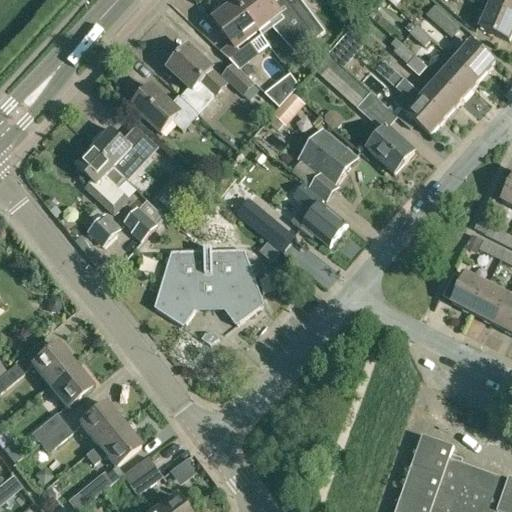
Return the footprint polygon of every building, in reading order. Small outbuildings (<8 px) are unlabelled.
[(244,0),(238,5),(263,38),(286,21),(269,0),(244,0)] [(298,0),(288,7),(297,18),(306,31),(317,24),(298,0)] [(511,0),(492,0),(489,8),(511,17),(511,0)] [(263,38),(238,5),(216,22),(238,51),(228,59),(224,54),(223,55),(240,71),(250,63),(244,54),(264,39),(263,38)] [(462,28),(452,19),(437,6),(427,17),(452,40),(462,28)] [(511,35),(511,17),(489,8),(479,31),(509,43),(511,35)] [(306,31),(297,18),(286,26),(304,49),(314,41),(306,31)] [(417,29),(414,31),(410,35),(425,49),(431,42),(417,29)] [(470,44),(454,62),(478,83),(494,65),(470,44)] [(419,78),(427,69),(415,59),(416,58),(401,46),(394,54),(408,67),(407,67),(419,78)] [(181,99),(195,112),(211,94),(216,99),(226,87),(212,74),(214,71),(189,48),(168,71),(190,90),(181,99)] [(322,78),(328,85),(357,110),(383,133),(367,151),(394,176),(414,155),(388,131),(398,120),(371,95),(355,81),(335,63),(328,56),(315,72),(322,78)] [(478,83),(454,62),(438,80),(462,101),(478,83)] [(398,89),(405,82),(405,81),(385,63),(378,72),(377,73),(397,91),(398,89)] [(255,88),(235,68),(225,79),(245,98),(255,88)] [(280,109),(293,95),(300,88),(290,77),(265,96),(280,109)] [(462,101),(438,80),(423,98),(447,119),(462,101)] [(447,119),(423,98),(410,87),(404,94),(417,105),(406,117),(430,138),(447,119)] [(195,112),(181,99),(180,98),(171,108),(151,89),(132,110),(162,136),(173,124),(183,133),(199,116),(195,112)] [(321,121),(313,113),(294,95),(274,116),(285,126),(296,113),(306,121),(306,120),(315,128),(321,121)] [(94,151),(114,170),(125,157),(135,166),(146,154),(133,143),(128,148),(111,132),(106,138),(101,136),(94,144),(96,148),(94,151)] [(336,192),(333,190),(357,159),(323,132),(298,162),(319,179),(309,191),(323,203),(326,204),(336,192)] [(114,170),(94,151),(76,170),(93,185),(87,191),(114,218),(129,202),(118,191),(126,182),(114,170)] [(275,179),(296,197),(293,199),(305,208),(292,226),(312,241),(315,238),(330,250),(348,228),(321,206),(323,203),(303,187),(282,171),(275,179)] [(511,207),(511,182),(502,202),(511,207)] [(157,229),(141,214),(138,211),(125,225),(134,234),(132,236),(142,245),(157,229)] [(507,248),(511,238),(491,227),(496,218),(486,213),(478,231),(487,235),(486,237),(507,248)] [(106,217),(97,226),(112,241),(121,232),(106,217)] [(295,238),(272,220),(258,237),(281,255),(295,238)] [(501,263),(507,253),(484,242),(484,243),(472,238),(466,251),(477,256),(479,252),(501,263)] [(260,254),(273,265),(279,259),(280,257),(278,256),(267,246),(260,254)] [(216,310),(223,310),(237,329),(265,308),(245,253),(213,254),(212,250),(205,250),(205,254),(172,255),(156,311),(185,330),(198,310),(205,310),(205,314),(216,314),(216,310)] [(511,255),(507,253),(501,263),(511,268),(511,255)] [(474,316),(489,288),(467,276),(452,305),(474,316)] [(510,299),(489,288),(474,316),(496,327),(510,299)] [(511,299),(510,299),(496,327),(511,335),(511,299)] [(220,342),(216,336),(206,336),(202,342),(211,348),(220,342)] [(50,389),(75,368),(57,346),(31,366),(50,389)] [(0,396),(24,377),(15,366),(0,379),(0,396)] [(75,368),(50,389),(68,410),(93,390),(75,368)] [(98,448),(123,427),(106,405),(80,426),(98,448)] [(40,446),(65,426),(56,416),(32,436),(40,446)] [(65,426),(40,446),(48,456),(72,436),(65,426)] [(123,427),(98,448),(86,458),(94,468),(106,458),(114,467),(116,470),(117,469),(141,449),(123,427)] [(511,511),(511,480),(509,480),(509,481),(450,461),(454,449),(421,438),(411,467),(396,511),(511,511)] [(148,459),(123,477),(122,477),(122,478),(129,488),(155,469),(148,459)] [(116,470),(114,467),(80,495),(89,505),(122,478),(122,477),(123,477),(117,469),(116,470)] [(163,480),(155,469),(129,488),(137,498),(163,480)] [(185,511),(175,498),(163,507),(155,496),(145,504),(150,511),(185,511)]
